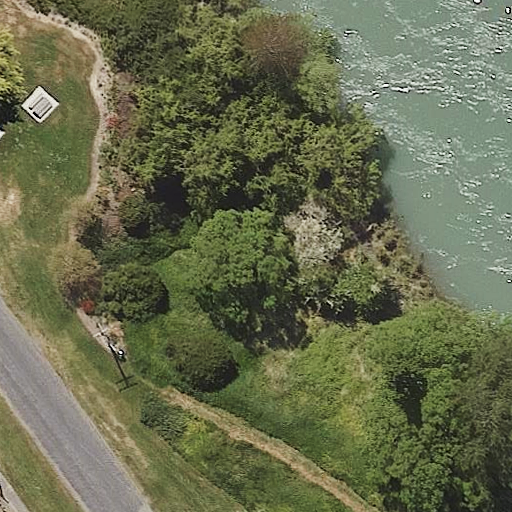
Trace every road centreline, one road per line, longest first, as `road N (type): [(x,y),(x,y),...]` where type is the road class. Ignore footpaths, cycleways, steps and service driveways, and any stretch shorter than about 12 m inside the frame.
road 1 (track): [(11,0),(92,44),(99,65),(96,158),(68,253),(92,335),(149,381),(310,466),(368,511)]
road 2 (residential): [(119,511),(0,344)]
